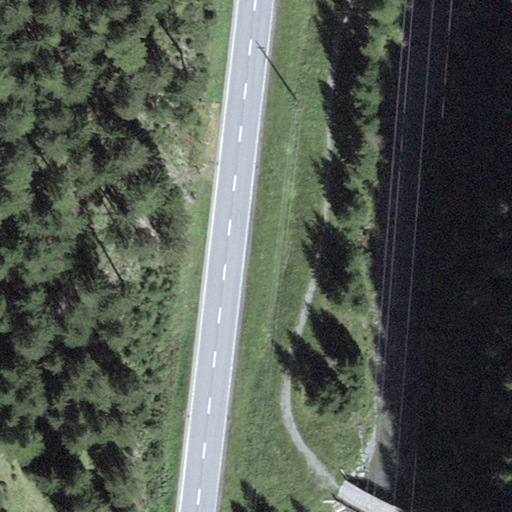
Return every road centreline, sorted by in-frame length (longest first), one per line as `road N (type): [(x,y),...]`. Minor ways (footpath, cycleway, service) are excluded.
road 1 (track): [(351,0),(332,65),(321,244),(285,402),(313,461),(384,511)]
road 2 (primary): [(196,511),(255,0)]
